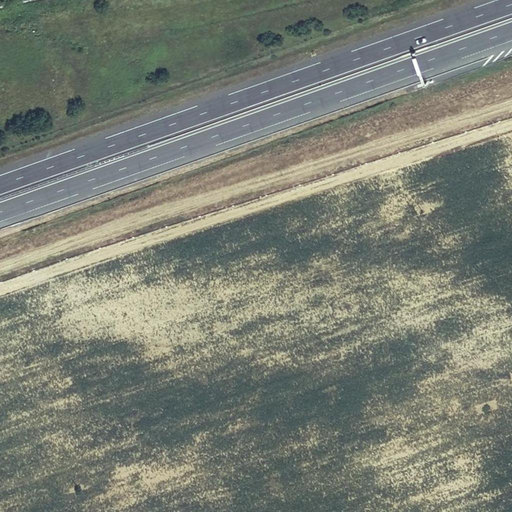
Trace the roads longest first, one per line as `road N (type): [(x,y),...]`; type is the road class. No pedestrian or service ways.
road 1 (motorway): [(511,4),(0,185)]
road 2 (motorway): [(0,211),(511,30)]
